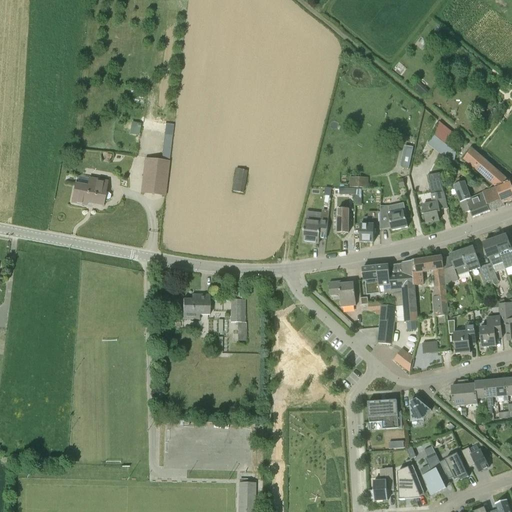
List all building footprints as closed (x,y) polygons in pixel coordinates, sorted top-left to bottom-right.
[(427,91),(422,86),(418,90),(423,95),(427,91)] [(133,123),(130,135),(138,136),(141,124),(133,123)] [(165,144),(173,144),(173,132),(165,132),(165,144)] [(406,149),(403,167),(409,169),(413,150),(406,149)] [(464,160),(496,189),(502,183),(498,179),(501,175),(491,166),(473,149),(464,160)] [(146,160),(143,192),(165,195),(168,162),(146,160)] [(249,170),(236,168),(232,192),(245,194),(249,170)] [(440,173),(427,175),(429,183),(442,180),(440,173)] [(496,189),(504,204),(511,200),(511,187),(509,182),(501,175),(498,179),(502,183),(496,189)] [(350,177),(350,187),(368,187),(369,178),(350,177)] [(75,185),(71,204),(86,207),(87,204),(103,207),(104,202),(106,203),(110,201),(111,196),(108,194),(105,193),(107,182),(89,179),(87,187),(75,185)] [(505,206),(504,204),(496,189),(471,199),(465,181),(454,185),(460,202),(464,214),(470,212),(472,218),(497,209),(497,208),(502,206),(502,207),(505,206)] [(444,192),(431,195),(430,195),(432,203),(422,205),(426,224),(439,221),(438,213),(440,212),(440,210),(447,209),(446,202),(444,192)] [(392,231),(408,228),(404,212),(406,211),(404,203),(389,206),(381,206),(380,212),(381,212),(381,225),(390,223),(392,231)] [(349,234),(349,224),(349,209),(338,209),(337,233),(340,233),(343,236),(346,234),(349,234)] [(361,243),(374,243),(374,241),(374,226),(380,226),(380,230),(381,230),(381,225),(381,212),(380,212),(368,212),(368,218),(365,218),(361,221),(361,225),(361,243)] [(307,216),(306,220),(305,230),(304,230),(303,242),(319,244),(319,238),(326,239),(328,220),(321,219),(322,217),(307,216)] [(511,251),(507,236),(495,240),(503,262),(506,269),(511,267),(511,254),(511,253),(511,251)] [(490,264),(485,266),(490,280),(497,278),(495,273),(506,269),(503,262),(495,240),(482,244),(487,259),(488,259),(490,264)] [(469,272),(479,269),(479,268),(481,267),(474,247),(462,251),(469,272)] [(455,273),(444,277),(444,286),(445,285),(459,280),(458,276),(469,272),(462,251),(449,256),(455,273)] [(412,261),(414,286),(423,285),(422,272),(435,271),(436,284),(436,287),(434,288),(434,297),(433,297),(435,316),(448,315),(445,285),(444,286),(444,277),(442,257),(413,261),(412,261)] [(389,266),(377,267),(379,287),(379,286),(384,286),(384,294),(392,294),(392,306),(396,307),(394,323),(405,323),(417,322),(414,286),(412,261),(403,263),(403,275),(389,276),(389,266)] [(484,283),(490,280),(485,266),(481,267),(481,268),(479,269),(484,283)] [(380,294),(379,287),(377,267),(362,268),(364,280),(365,280),(367,295),(380,294)] [(340,292),(341,307),(356,306),(354,283),(347,284),(347,282),(329,283),(330,293),(340,292)] [(195,300),(183,299),(183,320),(199,320),(199,315),(210,315),(210,295),(195,295),(195,300)] [(245,300),(232,300),(231,321),(245,322),(245,300)] [(369,310),(381,310),(381,302),(370,302),(369,310)] [(508,341),(511,340),(511,309),(511,303),(499,304),(500,317),(501,325),(506,325),(508,341)] [(378,344),(391,345),(394,323),(396,307),(392,306),(381,305),(378,344)] [(480,329),(482,348),(497,347),(495,335),(501,334),(502,334),(501,325),(500,317),(486,318),(487,328),(480,329)] [(238,322),(238,333),(238,341),(246,341),(246,322),(238,322)] [(454,333),(456,354),(471,353),(470,346),(476,345),(475,324),(467,325),(468,332),(454,333)] [(437,342),(430,343),(431,353),(438,353),(437,342)] [(403,349),(401,353),(395,361),(409,372),(413,357),(403,349)] [(463,381),(465,406),(477,405),(475,383),(475,385),(470,385),(470,383),(468,381),(468,380),(463,381)] [(497,398),(507,397),(506,380),(496,381),(497,398)] [(465,406),(463,381),(458,381),(458,382),(456,384),(457,387),(451,387),(453,407),(465,406)] [(488,407),(489,413),(492,413),(491,407),(494,406),(493,398),(497,398),(496,381),(485,382),(487,399),(488,407)] [(485,382),(475,383),(477,405),(478,405),(477,400),(487,399),(485,382)] [(412,422),(424,420),(431,411),(417,399),(413,401),(410,403),(412,422)] [(369,424),(371,423),(384,423),(384,429),(396,428),(402,427),(401,411),(398,412),(397,401),(381,402),(368,403),(369,424)] [(407,450),(411,460),(416,458),(412,448),(407,450)] [(469,448),(462,452),(470,468),(475,466),(479,473),(489,468),(481,451),(472,455),(469,448)] [(427,487),(432,496),(447,488),(441,477),(446,475),(440,463),(436,454),(425,459),(432,472),(423,477),(428,486),(427,487)] [(461,481),(469,477),(458,454),(445,460),(440,463),(446,475),(449,480),(454,478),(455,481),(460,479),(461,481)] [(405,495),(407,494),(410,500),(425,494),(413,466),(398,472),(400,500),(405,500),(405,495)] [(385,469),(380,470),(381,482),(374,482),(375,502),(388,501),(387,491),(394,491),(393,469),(385,469)] [(237,482),(236,511),(255,511),(256,484),(237,482)] [(497,511),(510,511),(507,500),(495,504),(497,511)]
